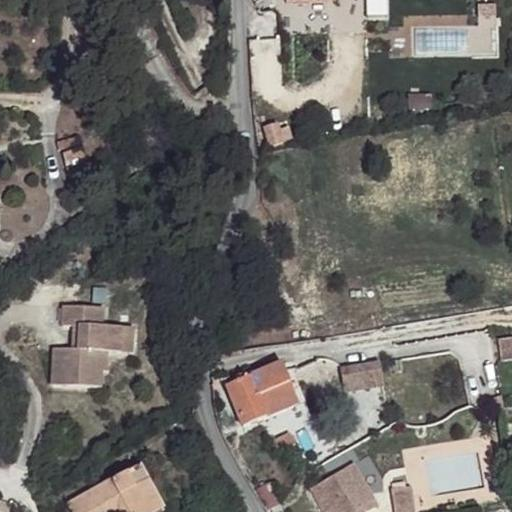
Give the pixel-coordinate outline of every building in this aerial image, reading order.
[(265,129),(270,147),(283,143),(282,140),(292,137),(289,128),(279,130),(278,126),(265,129)] [(79,139),(57,145),(59,152),(63,151),(65,155),(63,155),(69,179),(89,174),(79,139)] [(73,351),(54,350),(52,386),(100,389),(101,373),(106,373),(107,354),(121,355),(122,330),(103,329),(104,310),(63,308),(62,328),(74,328),(73,344),(78,344),(78,351),(73,351)] [(122,330),(121,355),(131,355),(132,331),(122,330)] [(511,339),(499,341),(501,359),(511,357),(511,339)] [(383,381),(380,363),(340,370),(343,387),(383,381)] [(282,365),(226,388),(243,428),(299,406),(282,365)] [(504,414),(501,398),(490,400),(493,416),(504,414)] [(270,444),(275,454),(294,446),(289,435),(270,444)] [(355,511),(373,501),(352,466),(310,490),(321,511),(355,511)] [(68,508),(70,511),(152,511),(139,488),(148,483),(140,468),(68,508)] [(163,511),(164,511),(148,483),(139,488),(152,511),(163,511)] [(414,511),(411,488),(392,491),(394,511),(414,511)]
